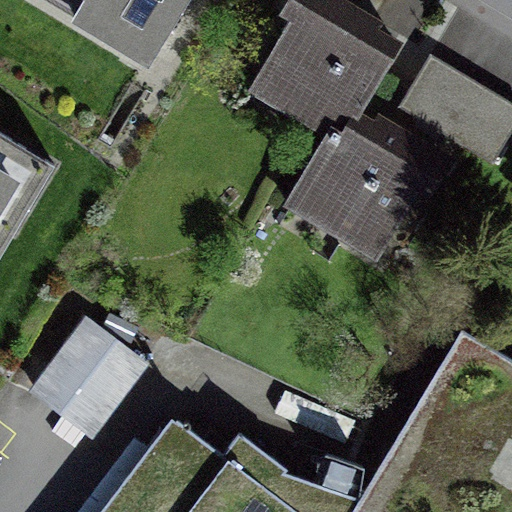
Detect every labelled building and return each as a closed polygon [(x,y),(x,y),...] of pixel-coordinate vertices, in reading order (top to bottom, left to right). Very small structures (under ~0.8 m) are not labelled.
[(71,27),(150,76),(193,0),(40,0),(76,20),(71,27)] [(385,26),(340,0),(290,0),(279,20),(289,28),(249,97),(322,143),(283,211),(393,274),(452,163),(380,118),(376,124),(363,117),(404,45),(380,34),(385,26)] [(511,120),(511,107),(431,57),(399,111),(487,161),(511,120)] [(0,263),(57,167),(0,133),(0,263)] [(87,318),(30,394),(93,441),(150,365),(87,318)] [(511,511),(511,364),(462,334),(363,502),(357,511),(511,511)] [(357,511),(363,502),(284,478),(287,473),(239,434),(222,456),(176,419),(168,426),(153,415),(81,511),(357,511)]
